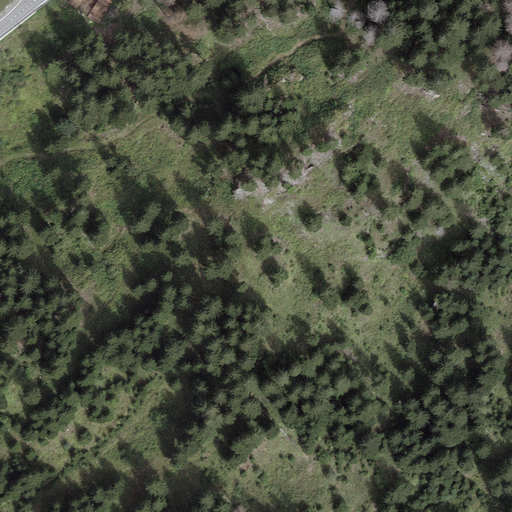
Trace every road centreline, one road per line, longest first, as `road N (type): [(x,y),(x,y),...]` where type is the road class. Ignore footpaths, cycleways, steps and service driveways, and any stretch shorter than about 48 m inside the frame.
road 1 (track): [(0,160),(96,148),(199,91),(212,95),(220,113),(216,127),(182,157),(158,229),(53,386),(0,444)]
road 2 (track): [(0,507),(39,494),(95,450),(228,319)]
